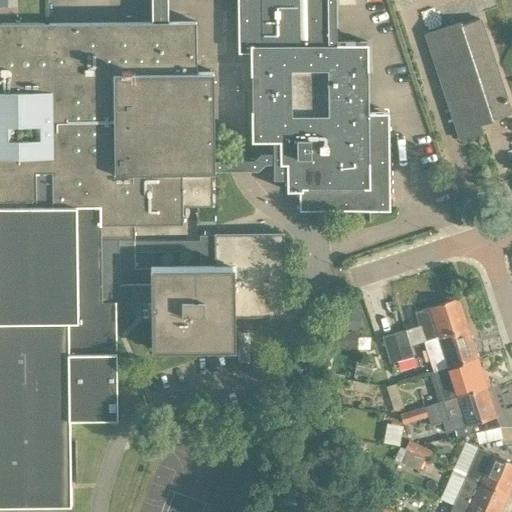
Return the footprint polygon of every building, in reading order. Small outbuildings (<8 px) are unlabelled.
[(238,0),(239,52),(252,52),(253,141),(273,141),(273,179),(288,179),(288,190),(300,190),(301,210),(370,210),(390,209),(389,114),(369,114),(368,44),(329,44),(329,26),(337,26),(336,0),(238,0)] [(461,22),(426,34),(461,141),(484,133),(483,132),(480,133),(479,128),(478,125),(511,114),(481,20),(462,26),(461,22)] [(0,510),(72,509),(69,429),(118,422),(117,320),(153,320),(153,349),(236,348),(235,316),(285,316),(283,234),(215,235),(215,236),(200,236),(200,241),(135,242),(134,223),(183,222),(183,205),(213,205),(212,171),(215,171),(213,72),(196,72),(195,22),(50,24),(0,22),(0,510)] [(424,342),(468,328),(459,298),(415,312),(424,342)] [(340,310),(339,329),(360,331),(361,312),(340,310)] [(468,328),(424,342),(434,372),(478,358),(468,328)] [(338,330),(336,348),(355,350),(357,333),(338,330)] [(406,330),(394,334),(398,350),(410,346),(406,330)] [(398,350),(394,334),(383,337),(390,363),(401,360),(398,350)] [(410,346),(398,350),(401,360),(413,357),(410,346)] [(322,348),(316,371),(324,374),(330,350),(322,348)] [(478,358),(434,372),(443,401),(487,387),(478,358)] [(353,382),(351,393),(368,395),(370,385),(353,382)] [(487,387),(443,401),(425,407),(428,417),(431,426),(443,422),(446,433),(456,430),(457,437),(500,427),(487,387)] [(309,406),(305,422),(324,427),(328,410),(309,406)] [(428,417),(425,407),(412,411),(415,421),(428,417)] [(412,411),(405,413),(401,414),(404,425),(415,421),(412,411)] [(388,441),(401,441),(401,424),(388,424),(388,441)] [(405,451),(400,462),(420,471),(424,458),(417,456),(421,446),(409,441),(405,451)] [(417,456),(424,458),(428,460),(432,451),(421,446),(417,456)] [(400,462),(405,451),(399,448),(394,460),(400,462)] [(466,476),(508,495),(511,486),(511,463),(478,448),(466,476)] [(500,511),(508,495),(466,476),(453,505),(468,511),(500,511)]
